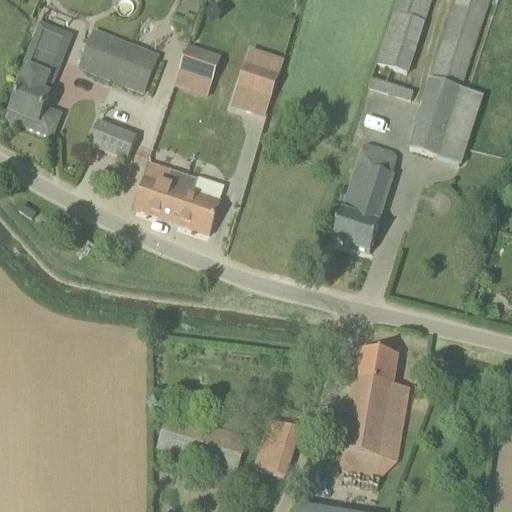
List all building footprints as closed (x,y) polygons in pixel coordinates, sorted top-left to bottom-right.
[(425,26),(433,0),(397,0),(377,67),(369,93),(391,100),(391,98),(411,105),(414,95),(386,86),(390,71),(409,77),(425,25),(425,26)] [(440,163),(461,94),(491,2),(483,0),(465,0),(465,1),(461,0),(458,0),(430,86),(407,154),(440,163)] [(96,35),(82,71),(143,95),(157,60),(96,35)] [(63,62),(31,49),(17,85),(21,87),(10,115),(20,119),(17,126),(52,140),(61,118),(45,112),(50,98),(48,98),(62,63),(63,62)] [(190,49),(180,76),(197,81),(206,55),(190,49)] [(271,102),(279,79),(247,68),(239,91),(271,102)] [(137,139),(98,123),(89,147),(128,162),(137,139)] [(342,212),(332,243),(370,256),(380,224),(377,223),(397,161),(362,150),(343,212),(342,212)] [(182,193),(187,179),(151,167),(136,211),(135,211),(134,212),(162,222),(164,218),(171,221),(178,201),(169,198),(172,189),(182,193)] [(198,183),(187,179),(182,193),(172,189),(169,198),(178,201),(171,221),(179,223),(178,227),(210,238),(210,237),(220,205),(193,196),(198,183)] [(396,464),(409,391),(393,388),(398,358),(362,352),(345,455),(342,473),(380,480),(396,464)] [(237,475),(246,445),(166,420),(156,450),(237,475)] [(298,432),(271,424),(257,471),(284,479),(298,432)]
